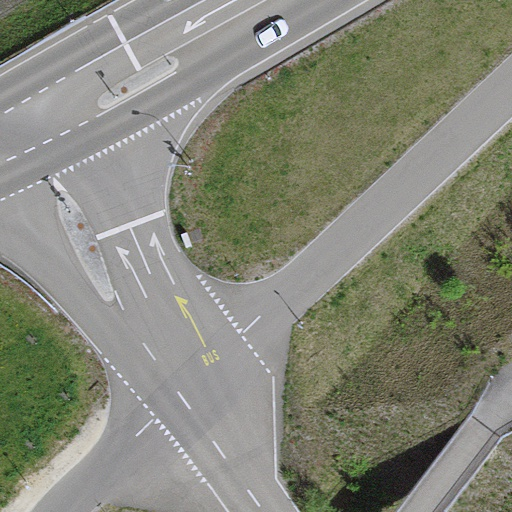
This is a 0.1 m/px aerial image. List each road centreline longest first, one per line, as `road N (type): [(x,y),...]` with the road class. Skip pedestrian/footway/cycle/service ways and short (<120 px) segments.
road 1 (residential): [(183,393),(36,113)]
road 2 (primary): [(36,113),(244,0)]
road 3 (residential): [(58,511),(183,393)]
road 4 (unclassified): [(266,511),(183,393)]
